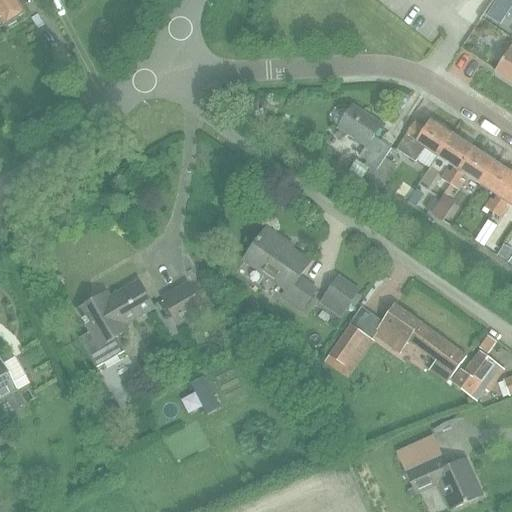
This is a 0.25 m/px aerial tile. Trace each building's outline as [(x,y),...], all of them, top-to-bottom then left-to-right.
[(0,0),(0,19),(3,24),(26,10),(19,0),(0,0)] [(495,2),(486,16),(500,25),(508,11),(495,2)] [(511,43),(493,72),(494,72),(511,83),(511,43)] [(254,104),(250,111),(259,115),(260,112),(265,102),(256,98),(254,104)] [(352,106),(337,129),(365,148),(359,158),(366,163),(377,170),(384,158),(391,149),(373,137),(381,124),(352,106)] [(423,148),(436,156),(452,135),(429,120),(423,129),(413,123),(395,150),(414,162),(423,148)] [(449,185),(459,171),(473,149),(452,135),(436,156),(453,167),(450,172),(447,170),(440,179),(449,185)] [(463,174),(480,185),(494,163),(473,149),(459,171),(449,186),(458,191),(464,181),(460,179),(463,174)] [(377,170),(370,179),(381,186),(395,165),(384,158),(377,170)] [(492,214),(501,200),(511,184),(511,175),(494,163),(480,185),(496,196),(493,200),(490,198),(483,208),(492,214)] [(507,203),(511,206),(511,184),(501,200),(492,214),(501,219),(507,210),(503,208),(507,203)] [(431,213),(430,214),(442,222),(453,206),(441,198),(438,204),(431,213)] [(431,199),(425,209),(431,213),(438,204),(431,199)] [(487,222),(474,241),(484,247),(496,228),(487,222)] [(301,309),(315,291),(299,279),(310,264),(280,242),(282,238),(267,227),(244,261),(286,291),(283,296),(301,309)] [(339,278),(326,297),(345,311),(359,291),(339,278)] [(118,338),(129,331),(126,326),(155,309),(138,281),(98,304),(96,300),(78,311),(84,320),(85,320),(88,325),(87,325),(92,333),(80,340),(97,369),(126,352),(118,338)] [(204,310),(191,287),(189,284),(165,298),(180,324),(204,310)] [(429,371),(446,383),(465,356),(397,306),(374,336),(399,353),(408,341),(436,362),(429,371)] [(331,355),(346,366),(367,337),(351,327),(331,355)] [(488,335),(479,347),(488,354),(496,342),(488,335)] [(478,403),(502,372),(479,354),(465,373),(461,370),(451,382),(461,390),(478,403)] [(0,395),(14,388),(10,381),(24,374),(14,355),(0,362),(0,395)] [(215,397),(200,405),(205,414),(220,407),(215,397)] [(399,462),(438,449),(431,429),(392,442),(399,462)] [(449,511),(482,496),(466,460),(447,468),(442,456),(406,473),(416,495),(438,486),(449,511)]
